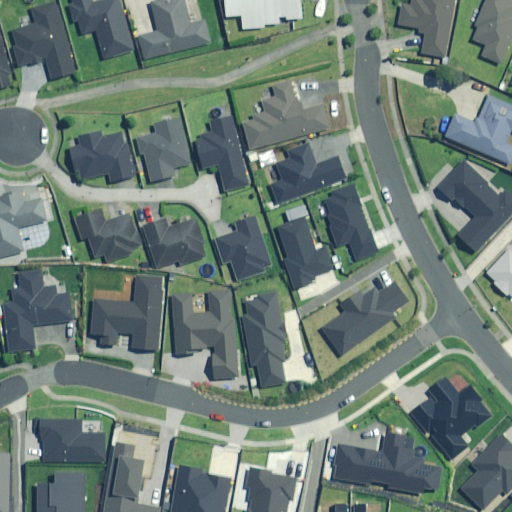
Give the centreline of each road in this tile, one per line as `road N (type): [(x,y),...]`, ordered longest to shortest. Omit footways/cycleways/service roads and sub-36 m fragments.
road 1 (residential): [(0,397),(36,379),(78,373),(263,419),(322,410)]
road 2 (residential): [(456,314),(385,169),(358,0)]
road 3 (residential): [(16,135),(74,191),(209,195)]
road 4 (residential): [(322,410),(456,314)]
